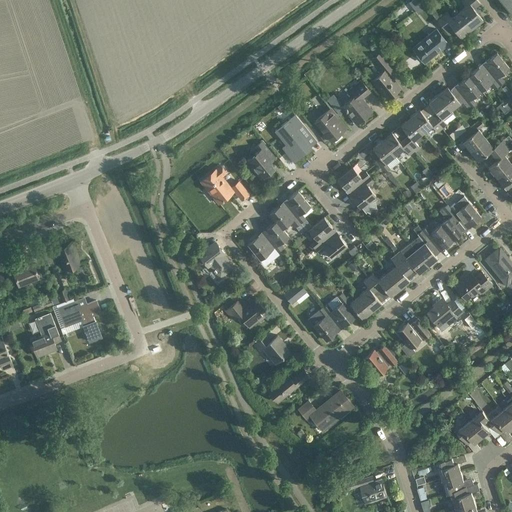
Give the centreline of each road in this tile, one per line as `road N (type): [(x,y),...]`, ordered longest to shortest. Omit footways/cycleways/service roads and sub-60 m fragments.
road 1 (unclassified): [(73,178),(156,141),(358,0)]
road 2 (residential): [(0,405),(138,345),(87,208)]
road 3 (residential): [(300,170),(326,150),(345,151),(498,34),(511,51)]
road 4 (residential): [(328,360),(223,232),(300,170)]
road 5 (residential): [(328,360),(510,219)]
road 6 (residential): [(414,511),(386,429),(328,360)]
